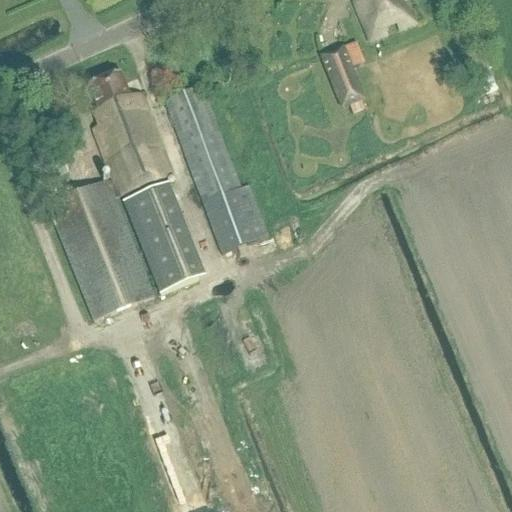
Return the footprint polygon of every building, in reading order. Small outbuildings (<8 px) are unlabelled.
[(415,27),(404,0),(359,0),(361,2),(353,5),(369,46),(386,39),(382,29),(394,24),(398,34),(415,27)] [(343,52),(322,61),(342,112),(361,104),(349,74),(351,73),(343,52)] [(497,94),(486,71),(474,77),(485,100),(497,94)] [(173,181),(158,143),(140,98),(130,103),(120,78),(88,90),(104,129),(93,134),(120,201),(173,181)] [(202,92),(165,106),(221,258),(267,241),(249,190),(240,194),(202,92)] [(74,131),(80,151),(93,147),(87,127),(74,131)] [(47,186),(69,176),(59,155),(38,164),(47,186)] [(107,186),(48,210),(94,326),(154,302),(107,186)] [(161,191),(124,206),(161,299),(198,284),(161,191)]
